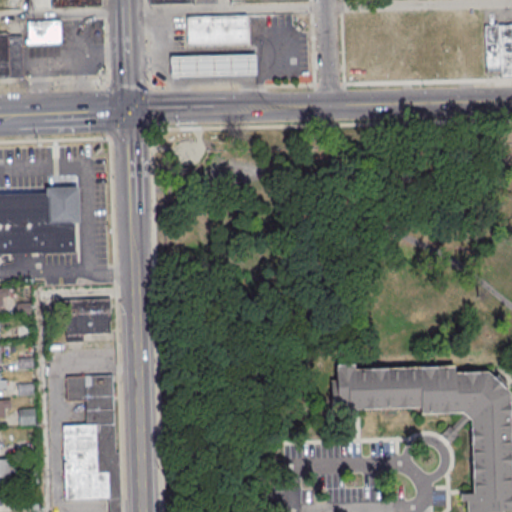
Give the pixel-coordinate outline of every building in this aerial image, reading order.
[(51,0),(52,8),(101,8),(100,0),(51,0)] [(251,42),(250,15),(190,16),(190,43),(251,42)] [(28,44),(61,44),(61,21),(28,21),(28,44)] [(511,75),(511,23),(484,24),(485,76),(511,75)] [(0,77),(22,77),(22,34),(0,33),(0,77)] [(259,75),(259,53),(173,55),(173,77),(259,75)] [(0,192),(48,191),(48,186),(81,185),(82,221),(77,222),(78,250),(0,252),(0,192)] [(0,289),(0,306),(8,307),(8,290),(0,289)] [(110,299),(66,299),(66,342),(83,342),(83,334),(110,334),(110,299)] [(337,409),(337,370),(482,368),(506,388),(508,511),(471,511),(470,416),(459,407),(337,409)] [(63,425),(64,500),(108,499),(108,511),(118,511),(115,374),(66,375),(66,400),(85,400),(85,424),(63,425)] [(0,417),(10,418),(10,400),(0,399),(0,417)] [(35,423),(35,407),(19,407),(19,423),(35,423)] [(0,459),(0,477),(14,477),(14,460),(0,459)]
